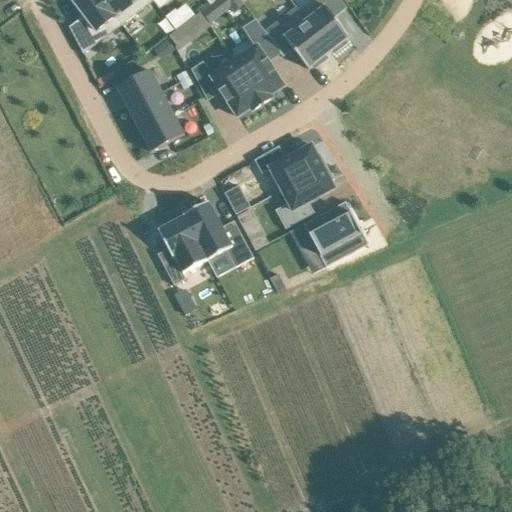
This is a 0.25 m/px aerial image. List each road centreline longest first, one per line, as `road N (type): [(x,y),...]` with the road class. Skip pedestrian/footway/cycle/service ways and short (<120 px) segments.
road 1 (residential): [(317,107),(181,182),(136,177),(121,165),(35,0)]
road 2 (residential): [(393,232),(317,107)]
road 3 (residential): [(413,0),(317,107)]
